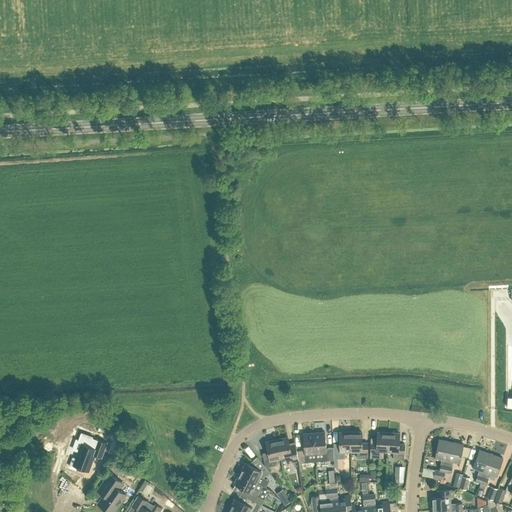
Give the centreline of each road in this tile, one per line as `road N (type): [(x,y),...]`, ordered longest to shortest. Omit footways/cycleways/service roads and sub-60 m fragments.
road 1 (primary): [(511,102),(0,131)]
road 2 (residential): [(205,511),(235,441),(253,424),(327,412),(421,418)]
